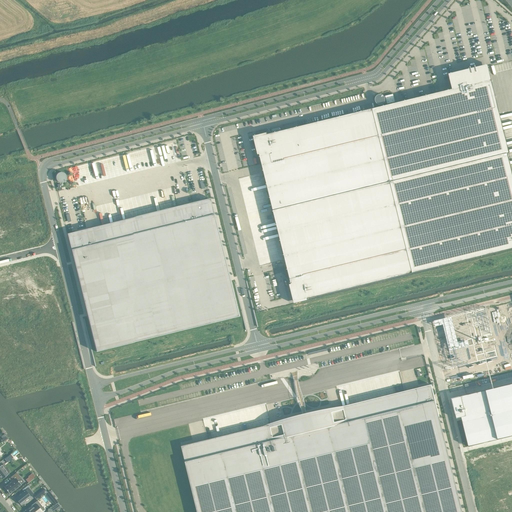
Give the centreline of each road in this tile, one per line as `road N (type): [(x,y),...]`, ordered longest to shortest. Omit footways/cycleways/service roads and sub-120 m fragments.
road 1 (unclassified): [(203,124),(375,78),(448,0)]
road 2 (unclassified): [(439,0),(370,73),(202,119)]
road 3 (unclassified): [(257,343),(203,124)]
road 4 (unclassified): [(422,310),(472,511)]
road 5 (unclassified): [(202,119),(50,159),(42,170)]
road 6 (unclassified): [(257,343),(92,383)]
road 7 (unclassified): [(258,350),(422,310)]
road 8 (unclassified): [(97,400),(258,350)]
road 9 (unclassified): [(420,304),(257,343)]
road 10 (unclassified): [(42,170),(203,124)]
road 11 (unclassified): [(92,383),(58,245)]
